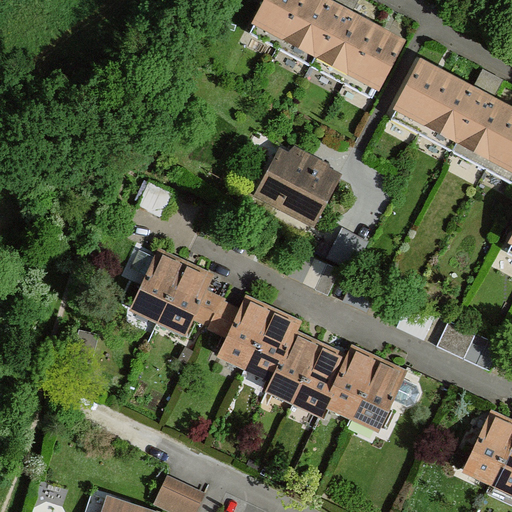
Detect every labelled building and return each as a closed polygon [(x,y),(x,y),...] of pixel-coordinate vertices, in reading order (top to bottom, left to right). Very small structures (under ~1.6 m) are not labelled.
[(268,0),(250,33),(279,48),(312,66),(345,84),(373,99),(401,43),(372,28),(320,0),(268,0)] [(511,112),(421,64),(394,118),(421,133),(454,151),(487,169),(511,183),(511,112)] [(284,193),(278,204),(315,223),(339,177),(293,153),(290,158),(281,153),(265,183),(284,193)] [(177,194),(151,181),(138,207),(165,219),(177,194)] [(343,229),(334,248),(346,254),(341,264),(354,270),(369,241),(343,229)] [(334,248),(328,257),(341,264),(346,254),(334,248)] [(148,277),(157,257),(140,249),(131,269),(148,277)] [(158,255),(157,257),(148,277),(135,304),(161,316),(185,267),(158,255)] [(328,264),(315,258),(303,283),(316,290),(328,264)] [(341,270),(328,264),(316,290),(328,296),(341,270)] [(211,279),(185,267),(161,316),(188,328),(192,320),(206,290),(211,279)] [(211,328),(224,302),(226,299),(206,290),(192,320),(211,328)] [(272,313),(246,301),(242,309),(227,339),(222,350),(249,363),(272,313)] [(227,339),(242,309),(224,302),(211,328),(209,331),(227,339)] [(299,326),(272,313),(249,363),(275,375),(294,336),(299,326)] [(459,325),(450,321),(437,346),(465,360),(476,333),(459,325)] [(496,343),(476,333),(465,360),(490,372),(503,346),(496,343)] [(320,348),(294,336),(275,375),(271,385),(297,397),(320,348)] [(347,360),(320,348),(297,397),(324,410),(328,400),(347,360)] [(351,350),(347,360),(328,400),(355,412),(378,363),(351,350)] [(405,375),(378,363),(355,412),(381,425),(393,400),(404,378),(405,375)] [(418,386),(404,378),(393,400),(408,407),(416,404),(421,393),(418,386)] [(494,478),(511,439),(511,425),(491,416),(468,465),(494,478)] [(511,439),(494,478),(511,485),(511,439)] [(196,511),(205,493),(169,476),(155,504),(170,511),(196,511)] [(147,511),(110,500),(106,511),(147,511)]
